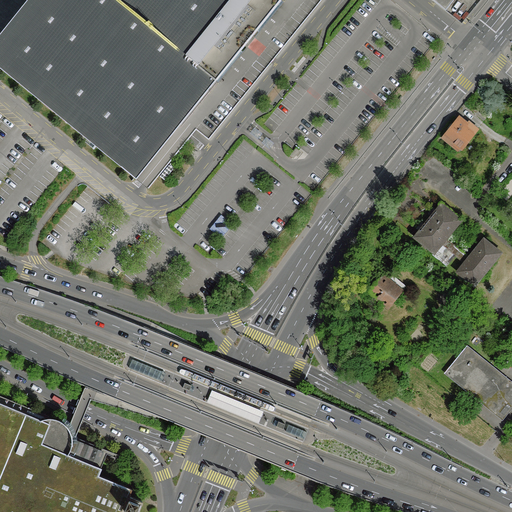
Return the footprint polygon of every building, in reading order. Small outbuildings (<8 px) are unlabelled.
[(28,0),(0,35),(0,68),(136,180),(180,127),(185,120),(282,0),(28,0)] [(282,0),(185,120),(190,125),(209,140),(274,60),(322,0),(282,0)] [(432,0),(446,11),(455,0),(432,0)] [(474,134),(458,120),(445,136),(462,149),(474,134)] [(461,220),(441,204),(415,237),(434,253),(441,245),(446,238),(461,220)] [(221,214),(209,229),(221,239),(233,224),(221,214)] [(470,257),(446,238),(441,245),(465,264),(470,257)] [(502,253),(484,239),(470,257),(465,264),(458,272),(475,285),(502,253)] [(402,291),(384,276),(370,292),(388,307),(402,291)] [(453,313),(447,308),(437,320),(443,325),(453,313)] [(511,403),(511,386),(468,351),(450,373),(502,415),(511,403)] [(0,402),(0,511),(130,511),(124,509),(129,496),(132,489),(99,475),(102,468),(76,457),(78,452),(71,450),(64,447),(64,444),(58,431),(50,435),(46,434),(50,424),(44,421),(0,402)] [(64,447),(71,450),(73,444),(72,434),(70,428),(69,426),(60,420),(52,419),(49,420),(44,421),(50,424),(46,434),(50,435),(58,431),(64,444),(64,447)] [(78,437),(72,434),(73,444),(71,450),(78,452),(76,457),(102,468),(106,456),(109,449),(103,447),(78,437)] [(119,453),(109,449),(106,456),(116,460),(119,453)] [(139,511),(144,502),(129,496),(124,509),(130,511),(139,511)]
